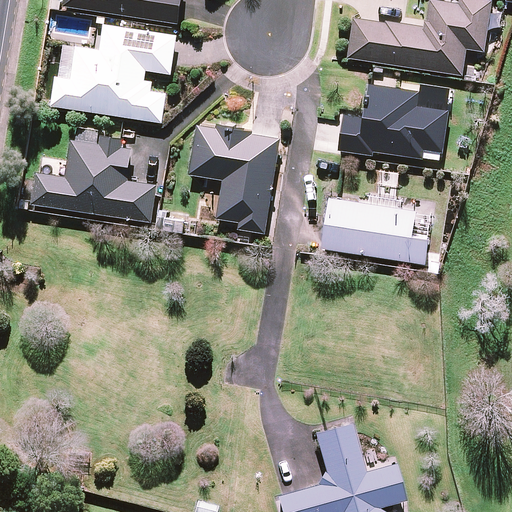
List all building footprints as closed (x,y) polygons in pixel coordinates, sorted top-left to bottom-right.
[(68,0),(67,7),(180,24),(183,0),(68,0)] [(480,0),(460,0),(460,4),(435,0),(431,0),(427,28),(356,18),(350,59),(464,75),(468,49),(486,52),(489,27),(501,29),(503,14),(491,13),(493,2),(480,0)] [(179,36),(106,25),(102,51),(63,45),(58,77),(54,107),(164,122),(168,94),(153,92),(154,82),(146,81),(148,71),(173,74),(179,36)] [(419,92),(371,86),(367,118),(345,116),(342,149),(444,160),(449,111),(417,107),(419,92)] [(282,137),(200,125),(192,175),(225,180),(219,219),(241,222),(240,230),(267,234),(282,137)] [(123,138),(75,131),(69,178),(39,173),(34,205),(153,222),(159,185),(129,181),(134,150),(121,149),(123,138)] [(416,202),(367,195),(366,202),(332,198),(325,249),(426,263),(433,214),(415,212),(416,202)] [(354,427),(315,437),(326,475),(316,489),(278,500),(281,511),(383,511),(406,505),(396,467),(367,474),(354,427)] [(218,511),(219,507),(199,502),(196,511),(218,511)]
